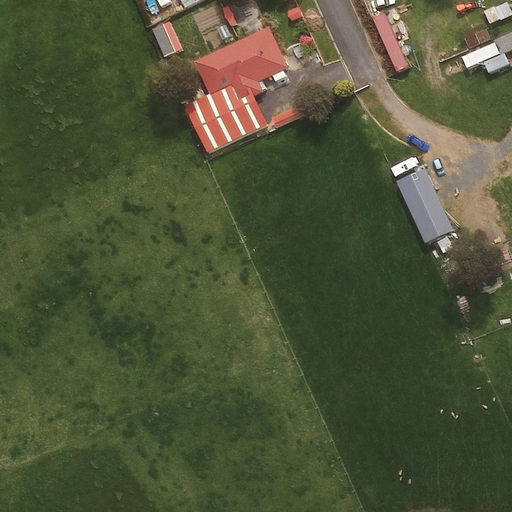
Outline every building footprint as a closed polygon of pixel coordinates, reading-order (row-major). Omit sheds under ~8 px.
[(185,0),(165,0),(171,8),(185,0)] [(511,15),(511,12),(505,1),(482,16),(490,29),(511,15)] [(291,78),(270,30),(192,66),(207,98),(185,108),(208,157),(269,128),(255,99),(265,94),(260,84),(274,77),(277,84),(291,78)] [(483,65),(508,54),(511,52),(511,34),(459,58),(466,73),(483,65)] [(511,66),(511,62),(508,54),(483,65),(489,77),(511,66)] [(305,117),(300,107),(273,120),(278,130),(305,117)] [(454,233),(426,172),(399,184),(427,246),(454,233)] [(511,209),(500,188),(487,196),(511,241),(511,209)] [(440,263),(459,250),(449,236),(431,249),(440,263)]
